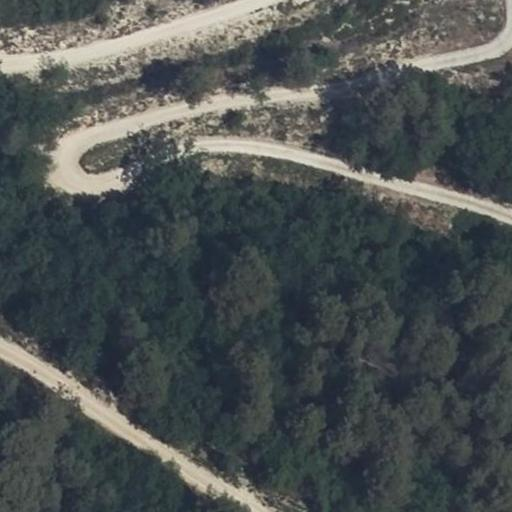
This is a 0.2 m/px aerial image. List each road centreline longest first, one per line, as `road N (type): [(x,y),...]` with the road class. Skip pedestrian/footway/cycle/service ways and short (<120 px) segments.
road 1 (track): [(511,221),(333,159),(227,141),(200,144),(104,184),(80,180),(66,161),(77,140),(193,102),(349,85),(487,57),(511,22)]
road 2 (track): [(0,347),(255,511)]
road 3 (track): [(265,0),(43,65),(0,67)]
